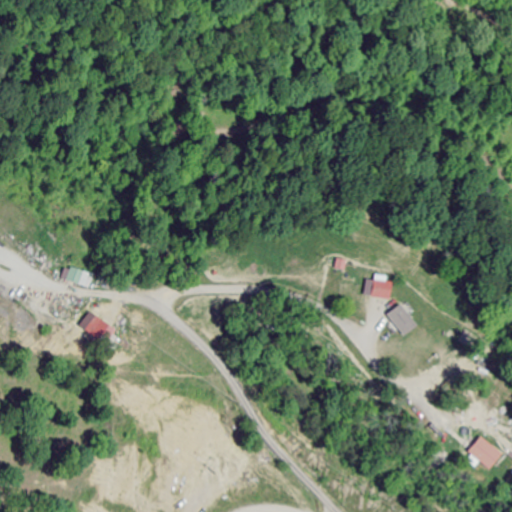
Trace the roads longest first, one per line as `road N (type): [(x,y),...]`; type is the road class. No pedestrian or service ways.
road 1 (residential): [(280,449),(297,316),(380,196),(482,129)]
road 2 (residential): [(338,511),(183,327),(159,310),(46,279)]
